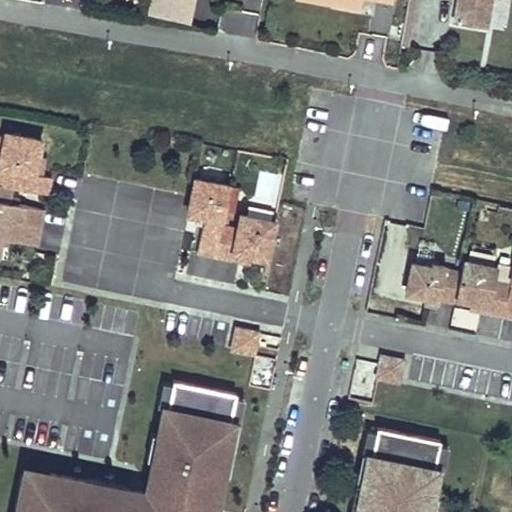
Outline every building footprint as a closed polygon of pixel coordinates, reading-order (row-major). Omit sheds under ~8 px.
[(190,24),(193,0),(147,0),(145,19),(190,24)] [(386,0),(392,1),(392,0),(312,0),(332,4),(332,0),(338,0),(338,4),(361,9),(362,0),(386,0)] [(408,46),(416,0),(408,0),(401,45),(408,46)] [(458,0),(455,23),(487,28),(491,0),(458,0)] [(255,38),(260,17),(228,9),(223,31),(255,38)] [(41,140),(5,132),(0,157),(0,240),(1,238),(35,245),(43,209),(7,202),(11,187),(46,194),(50,178),(40,176),(34,174),(37,157),(41,140)] [(37,157),(34,174),(40,176),(44,158),(37,157)] [(266,260),(274,221),(240,214),(237,229),(221,226),(230,185),(195,178),(187,214),(204,217),(196,252),(232,259),(233,253),(250,256),(266,260)] [(233,253),(232,259),(249,263),(250,256),(233,253)] [(462,259),(460,272),(454,299),(471,302),(489,306),(488,312),(503,315),(509,284),(495,281),(498,267),(462,259)] [(431,266),(411,262),(405,292),(425,296),(425,299),(439,302),(440,298),(453,302),(454,299),(460,272),(446,269),(446,266),(432,263),(431,266)] [(511,270),(509,284),(503,315),(511,317),(511,270)] [(470,309),(488,312),(489,306),(471,302),(470,309)] [(238,350),(242,329),(236,327),(232,349),(238,350)] [(258,332),(242,329),(238,350),(253,353),(258,332)] [(397,359),(381,355),(376,376),(392,380),(397,359)] [(261,357),(257,384),(272,386),(276,359),(261,357)] [(402,360),(397,359),(392,380),(397,381),(402,360)] [(218,511),(243,393),(163,376),(142,477),(25,457),(14,511),(218,511)] [(434,468),(440,439),(377,427),(371,455),(368,454),(362,483),(365,484),(362,500),(358,499),(355,511),(425,511),(428,497),(432,498),(438,468),(434,468)]
